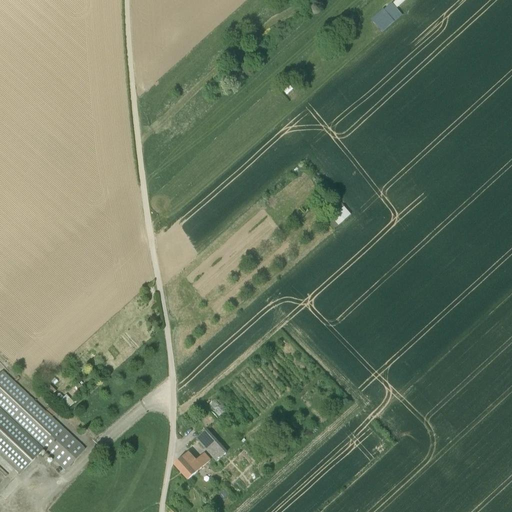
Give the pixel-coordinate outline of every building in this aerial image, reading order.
[(371,20),(382,33),(402,16),(396,9),(406,0),(396,0),(392,4),(392,3),(384,10),(383,9),(371,20)] [(331,220),(338,228),(353,214),(346,207),(331,220)] [(65,471),(85,450),(2,372),(0,374),(0,409),(43,450),(65,471)] [(57,397),(69,408),(75,402),(67,394),(64,397),(61,393),(57,397)] [(0,456),(19,475),(43,450),(0,409),(0,456)] [(204,448),(212,441),(204,433),(196,440),(204,448)] [(217,462),(226,454),(217,443),(207,452),(217,462)] [(204,454),(196,462),(188,454),(175,466),(188,481),(210,461),(204,454)]
